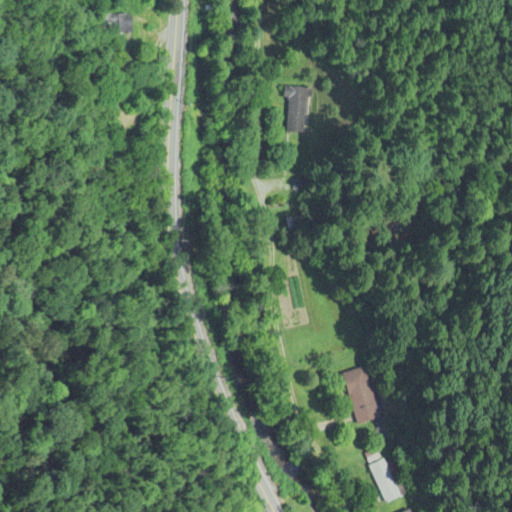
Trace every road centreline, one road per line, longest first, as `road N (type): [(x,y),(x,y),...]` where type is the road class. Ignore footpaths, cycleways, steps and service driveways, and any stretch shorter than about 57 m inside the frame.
road 1 (primary): [(276,511),(167,285),(169,0)]
road 2 (tertiary): [(290,423),(268,345),(255,0)]
